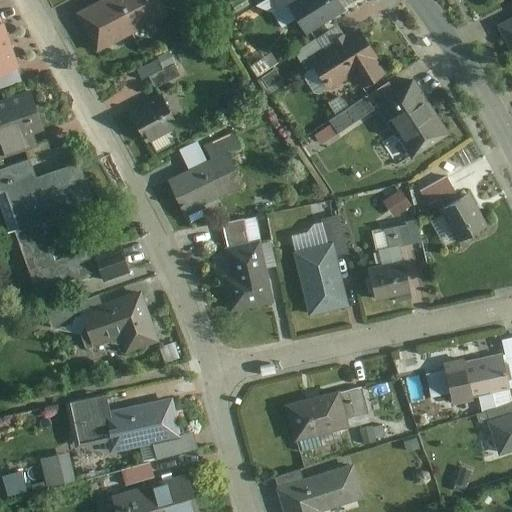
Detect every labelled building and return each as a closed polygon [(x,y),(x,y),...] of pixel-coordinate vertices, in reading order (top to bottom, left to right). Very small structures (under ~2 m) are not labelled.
[(160,0),(100,0),(77,12),(97,51),(168,14),(160,0)] [(337,0),(299,0),(289,6),(307,35),(345,12),(337,0)] [(511,20),(498,27),(511,53),(511,20)] [(4,21),(0,22),(0,70),(19,64),(4,21)] [(360,30),(311,61),(330,91),(354,75),(362,87),(386,72),(377,59),(378,58),(360,30)] [(137,65),(142,79),(155,75),(159,85),(185,76),(177,51),(137,65)] [(275,52),(253,63),(269,94),(290,84),(275,52)] [(451,136),(414,80),(377,104),(413,160),(451,136)] [(30,89),(0,98),(0,158),(48,143),(30,89)] [(160,92),(129,108),(145,141),(177,125),(160,92)] [(219,157),(170,180),(187,215),(235,192),(219,157)] [(82,162),(0,187),(0,207),(9,235),(96,208),(82,162)] [(456,178),(424,185),(429,203),(460,196),(456,178)] [(406,189),(388,200),(398,217),(417,206),(406,189)] [(487,225),(470,195),(442,211),(459,241),(487,225)] [(108,282),(138,269),(125,240),(95,254),(108,282)] [(262,244),(227,251),(232,275),(224,277),(230,311),(274,303),(262,244)] [(334,244),(295,253),(311,317),(349,308),(334,244)] [(404,262),(369,270),(376,301),(411,293),(404,262)] [(144,292),(83,312),(94,347),(122,338),(128,355),(161,344),(144,292)] [(503,357),(445,367),(452,402),(510,391),(503,357)] [(341,390),(286,404),(296,441),(350,428),(348,420),(370,414),(364,388),(342,393),(341,390)] [(108,397),(68,406),(77,450),(109,443),(112,453),(183,438),(175,400),(112,414),(108,397)] [(511,416),(489,424),(500,457),(511,452),(511,416)] [(73,450),(45,457),(52,486),(81,479),(73,450)] [(128,483),(159,477),(156,461),(124,467),(128,483)] [(353,466),(277,488),(284,511),(320,511),(363,499),(353,466)] [(200,511),(190,474),(111,495),(115,511),(200,511)]
